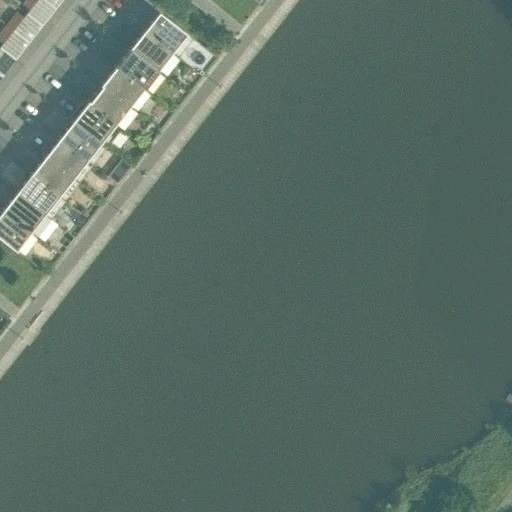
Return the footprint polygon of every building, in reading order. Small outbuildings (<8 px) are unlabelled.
[(29,9),(35,0),(25,0),(22,4),(29,9)] [(186,33),(157,11),(142,30),(171,52),(186,33)] [(12,30),(22,17),(16,12),(6,25),(12,30)] [(0,41),(2,43),(12,30),(6,25),(0,31),(0,41)] [(171,52),(142,30),(128,48),(157,70),(171,52)] [(157,70),(128,48),(114,66),(147,92),(148,91),(143,87),(157,70)] [(147,92),(114,66),(100,83),(133,110),(147,92)] [(133,110),(100,83),(86,101),(119,128),(119,127),(115,123),(128,106),(133,110)] [(119,128),(86,101),(72,120),(100,142),(100,141),(105,145),(119,128)] [(86,160),(100,142),(72,120),(58,137),(86,160)] [(86,160),(58,137),(43,155),(72,178),(86,160)] [(72,178),(43,155),(29,173),(58,196),(72,178)] [(58,196),(29,173),(15,191),(48,217),(49,217),(44,213),(58,196)] [(48,217),(15,191),(1,209),(34,235),(48,217)] [(34,235),(1,209),(0,210),(0,238),(14,250),(29,232),(34,236),(34,235)]
